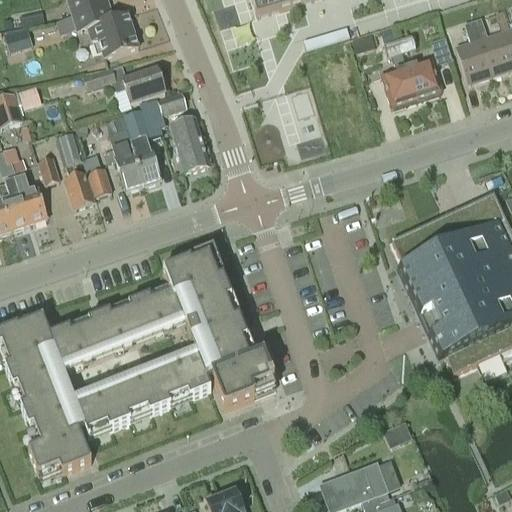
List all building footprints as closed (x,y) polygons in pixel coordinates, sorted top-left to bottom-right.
[(72,24),(101,15),(96,0),(82,0),(83,4),(67,9),(72,24)] [(249,0),(256,22),(329,0),(249,0)] [(101,15),(72,24),(76,39),(87,35),(91,48),(97,46),(103,66),(138,55),(127,21),(105,28),(101,15)] [(511,36),(501,40),(511,74),(511,15),(509,16),(511,24),(511,36)] [(42,29),(40,20),(20,25),(22,33),(42,29)] [(4,34),(13,32),(11,24),(2,26),(4,34)] [(511,77),(511,74),(501,40),(487,44),(481,26),(472,29),(490,84),(511,77)] [(467,92),(490,84),(472,29),(464,31),(470,50),(455,55),(467,92)] [(349,43),(346,33),(303,46),(306,56),(349,43)] [(15,37),(4,40),(8,55),(19,51),(15,37)] [(411,41),(396,46),(401,59),(415,55),(411,41)] [(388,63),(401,59),(396,46),(383,50),(388,63)] [(438,70),(450,66),(443,46),(431,50),(438,70)] [(415,107),(441,99),(430,66),(405,74),(415,107)] [(116,98),(124,96),(129,113),(164,101),(156,75),(126,85),(122,73),(109,77),(114,91),(112,92),(113,97),(116,98)] [(391,115),(415,107),(405,74),(380,83),(391,115)] [(112,92),(114,91),(109,77),(83,86),(87,100),(112,92)] [(35,92),(18,98),(23,115),(41,110),(35,92)] [(0,104),(0,135),(23,128),(15,100),(0,104)] [(156,108),(160,122),(185,114),(181,101),(156,108)] [(164,135),(160,122),(156,108),(138,114),(141,121),(122,126),(125,136),(124,136),(143,194),(160,189),(149,154),(148,155),(146,148),(161,143),(159,136),(164,135)] [(208,174),(194,126),(171,133),(185,181),(208,174)] [(87,132),(76,136),(75,138),(79,149),(80,148),(81,148),(82,147),(83,147),(83,146),(84,145),(85,144),(85,143),(86,143),(86,142),(87,141),(87,140),(87,139),(87,138),(87,137),(87,136),(87,135),(87,134),(87,133),(87,132)] [(108,141),(111,152),(112,156),(115,166),(114,166),(115,167),(125,199),(143,194),(124,136),(108,141)] [(296,142),(300,160),(325,154),(321,136),(296,142)] [(74,142),(55,148),(64,176),(65,175),(68,186),(64,187),(73,217),(93,211),(83,181),(82,181),(79,170),(83,169),(74,142)] [(112,156),(103,159),(106,170),(115,167),(114,166),(115,166),(112,156)] [(0,158),(0,175),(3,184),(10,182),(7,171),(3,158),(0,158)] [(93,177),(103,174),(99,163),(89,166),(93,177)] [(37,169),(44,193),(60,188),(53,164),(37,169)] [(7,171),(10,182),(25,177),(22,166),(7,171)] [(111,199),(104,175),(88,180),(95,204),(111,199)] [(14,188),(28,232),(47,226),(37,196),(28,199),(23,185),(14,188)] [(0,192),(0,201),(2,208),(12,237),(28,232),(14,188),(0,192)] [(511,240),(493,200),(391,247),(453,381),(511,353),(511,240)] [(0,241),(12,237),(2,208),(0,208),(0,241)] [(224,417),(277,396),(263,362),(256,365),(213,256),(186,266),(187,268),(162,278),(169,296),(50,342),(42,324),(18,334),(17,333),(0,339),(0,366),(35,455),(28,457),(41,488),(91,469),(78,437),(84,434),(88,444),(210,396),(207,387),(211,385),(224,417)] [(388,505),(384,494),(381,487),(382,487),(376,471),(321,493),(328,511),(347,511),(361,507),(362,511),(370,511),(379,508),(380,509),(388,505)] [(426,497),(423,492),(410,497),(413,502),(426,497)] [(498,509),(509,504),(504,494),(493,499),(497,507),(498,509)] [(243,511),(241,506),(238,506),(235,497),(206,508),(207,511),(243,511)]
